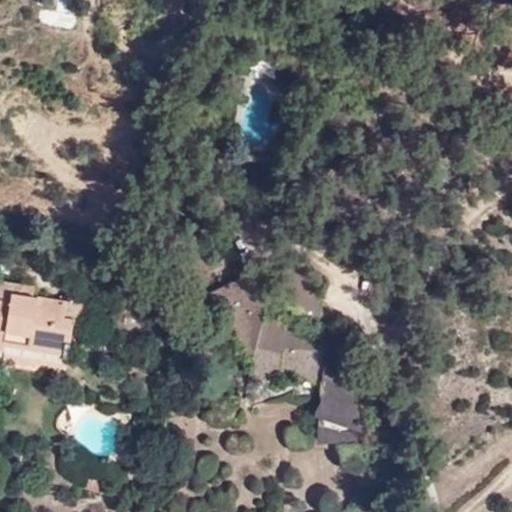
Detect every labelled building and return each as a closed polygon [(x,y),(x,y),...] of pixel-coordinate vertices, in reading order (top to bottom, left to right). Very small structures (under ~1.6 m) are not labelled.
[(23,0),(98,31),(100,0),(23,0)] [(237,282),(211,297),(243,350),(254,353),(250,366),(281,373),(300,374),(300,368),(324,371),(318,432),(366,437),(349,372),(327,356),(327,351),(333,338),(295,330),(294,338),(262,330),(264,322),(272,293),(277,294),(303,311),(307,305),(311,307),(306,314),(315,320),(325,317),(304,266),(287,270),(283,279),(262,288),(237,282)] [(72,345),(76,325),(69,323),(70,307),(24,299),(25,292),(0,287),(0,354),(10,356),(14,335),(68,345),(72,345)] [(311,307),(307,305),(303,311),(288,328),(264,322),(262,330),(294,338),(295,330),(292,329),(306,314),(311,307)] [(88,326),(91,310),(70,307),(69,323),(76,325),(88,326)] [(14,335),(10,356),(65,366),(68,345),(14,335)] [(360,475),(367,492),(383,486),(376,469),(360,475)]
